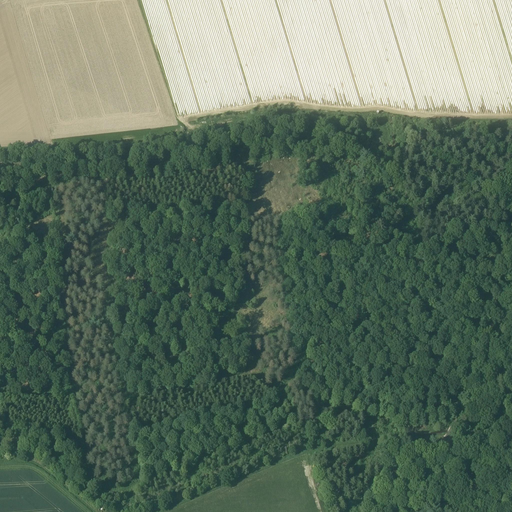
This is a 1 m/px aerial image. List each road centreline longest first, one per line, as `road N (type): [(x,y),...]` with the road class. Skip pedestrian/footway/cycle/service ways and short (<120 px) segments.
road 1 (track): [(511,302),(469,405),(435,461),(420,511)]
road 2 (track): [(443,443),(309,459)]
